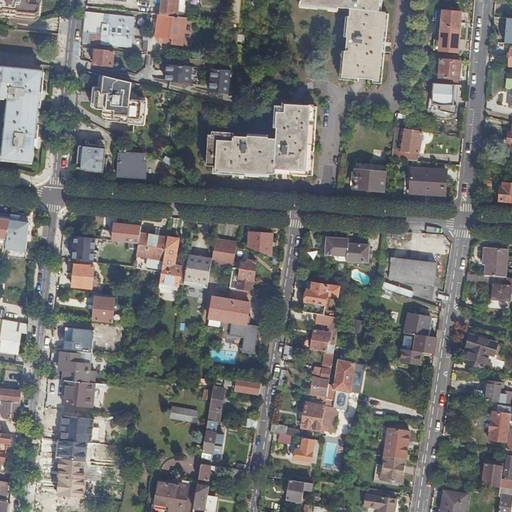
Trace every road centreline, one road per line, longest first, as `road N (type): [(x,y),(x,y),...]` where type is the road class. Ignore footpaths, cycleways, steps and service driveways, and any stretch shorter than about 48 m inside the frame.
road 1 (residential): [(54,195),(19,511)]
road 2 (residential): [(252,511),(299,208)]
road 3 (residential): [(464,221),(422,511)]
road 4 (residential): [(54,195),(299,208)]
road 5 (residential): [(464,221),(486,0)]
road 6 (residential): [(74,0),(54,195)]
road 7 (residential): [(299,208),(464,221)]
